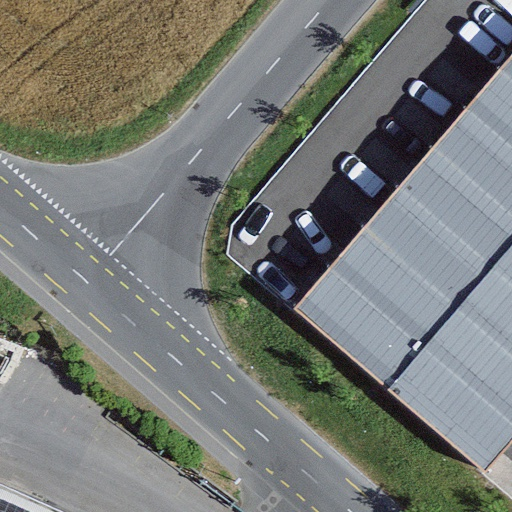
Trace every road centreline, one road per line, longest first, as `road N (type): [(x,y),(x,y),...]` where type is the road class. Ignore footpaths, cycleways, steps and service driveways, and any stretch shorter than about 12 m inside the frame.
road 1 (residential): [(331,0),(86,282)]
road 2 (residential): [(347,511),(86,282)]
